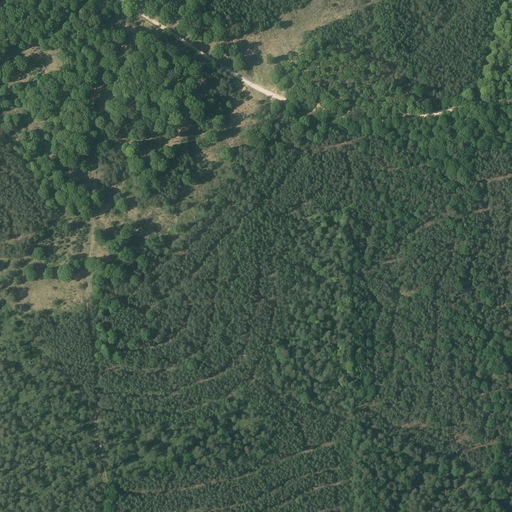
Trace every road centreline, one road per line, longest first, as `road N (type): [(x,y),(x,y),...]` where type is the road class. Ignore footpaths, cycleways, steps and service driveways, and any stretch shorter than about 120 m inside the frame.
road 1 (track): [(98,511),(81,291),(88,131),(95,61),(121,1)]
road 2 (track): [(511,100),(362,119),(313,109),(272,95),(119,0)]
